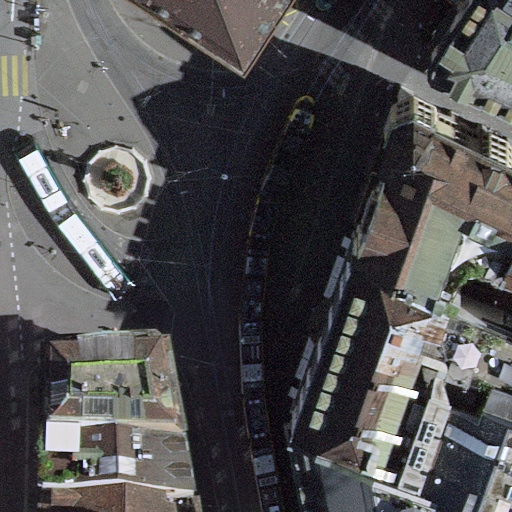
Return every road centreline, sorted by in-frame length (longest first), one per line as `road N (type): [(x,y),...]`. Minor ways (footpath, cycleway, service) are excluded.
road 1 (residential): [(234,304),(256,172),(317,38),(343,0)]
road 2 (residential): [(234,304),(262,511)]
